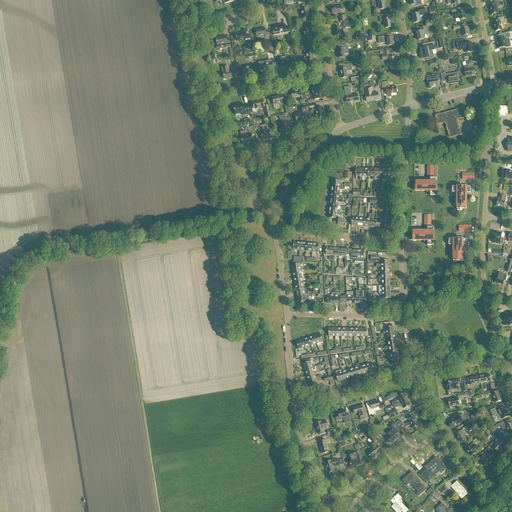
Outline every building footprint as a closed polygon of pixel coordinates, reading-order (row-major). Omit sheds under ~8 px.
[(374,8),(379,7),(380,10),(385,9),(384,1),(379,1),(378,0),(371,0),(372,6),(374,6),(374,8)] [(502,5),(501,5),(504,5),(503,0),(494,2),(495,5),(490,6),(491,14),(498,13),(497,6),(502,5)] [(305,5),(299,6),(297,6),(297,9),(299,9),(299,10),(301,10),(302,22),(306,21),(306,18),(309,18),(308,8),(305,8),(305,5)] [(418,13),(413,14),(415,23),(420,22),(423,21),(422,15),(427,14),(425,9),(423,9),(417,10),(418,13)] [(456,19),(459,19),(460,20),(466,19),(464,11),(460,12),(460,9),(452,11),(453,17),(455,16),(456,19)] [(385,28),(391,27),(390,19),(385,19),(385,17),(380,17),(380,23),(385,22),(385,28)] [(501,24),(507,23),(506,17),(498,18),(498,22),(493,23),(495,31),(502,30),(501,24)] [(344,26),(340,26),(341,27),(334,28),(335,36),(341,36),(341,35),(344,35),(343,30),(346,29),(346,26),(349,25),(349,22),(343,23),(344,26)] [(276,30),(273,31),(274,35),(289,32),(289,28),(286,28),(285,24),(275,26),(276,30)] [(464,25),(460,26),(460,29),(461,29),(463,36),(469,35),(468,27),(464,28),(464,25)] [(304,39),(311,38),(310,28),(307,29),(307,26),(301,26),(302,30),(304,30),(304,39)] [(424,39),(423,35),(430,34),(429,26),(420,28),(420,31),(417,32),(418,40),(424,39)] [(266,37),(270,36),(269,31),(266,31),(265,28),(255,30),(257,37),(265,35),(266,37)] [(246,41),(250,40),(249,35),(246,35),(245,32),(236,34),(237,41),(246,39),(246,41)] [(499,39),(496,39),(498,49),(504,48),(504,49),(510,47),(509,39),(510,39),(509,34),(509,33),(506,34),(500,35),(498,36),(499,39)] [(216,38),(217,45),(218,46),(217,48),(218,49),(222,48),(222,44),(225,44),(226,48),(231,46),(229,39),(226,40),(225,35),(222,36),(222,37),(216,38)] [(387,36),(382,37),(378,37),(379,44),(387,43),(387,46),(393,45),(392,38),(387,39),(387,36)] [(466,53),(473,52),(471,43),(464,44),(464,45),(458,46),(459,49),(465,48),(466,53)] [(348,47),(346,47),(346,45),(340,46),(341,49),(337,49),(338,58),(344,58),(344,54),(349,53),(348,47)] [(421,49),(420,49),(421,53),(422,53),(423,59),(426,58),(427,61),(434,59),(432,50),(435,50),(435,45),(427,47),(427,48),(421,49)] [(306,53),(306,57),(304,57),(303,58),(304,61),(305,61),(307,61),(314,61),(313,51),(309,51),(309,48),(304,49),(304,53),(306,53)] [(380,54),(384,54),(384,56),(382,56),(383,60),(389,60),(390,69),(396,69),(395,57),(390,58),(390,55),(389,51),(384,51),(380,51),(380,54)] [(283,64),(280,65),(280,68),(283,67),(293,65),(292,62),(295,61),(294,56),(290,57),(291,59),(282,60),(283,64)] [(271,60),(258,63),(260,71),(264,71),(268,70),(269,72),(273,71),(272,66),(276,65),(274,60),(271,61),(271,60)] [(471,76),(475,75),(474,68),(473,65),(469,66),(468,61),(465,62),(466,66),(464,66),(464,70),(465,77),(466,77),(467,77),(471,77),(471,76)] [(244,75),(244,76),(248,75),(248,74),(254,73),(253,70),(256,70),(255,64),(251,65),(251,67),(242,68),(244,75)] [(348,78),(347,72),(352,71),(351,64),(345,65),(345,68),(340,69),(341,78),(348,78)] [(232,71),(230,71),(229,66),(222,68),(224,79),(234,77),(233,74),(236,73),(235,68),(231,69),(232,71)] [(445,73),(441,74),(443,82),(446,81),(449,80),(449,84),(458,83),(457,77),(458,76),(458,73),(449,74),(445,75),(445,73)] [(440,80),(439,74),(427,77),(428,82),(429,82),(430,87),(439,86),(438,80),(440,80)] [(390,94),(397,93),(396,87),(389,88),(388,82),(381,83),(383,92),(386,91),(387,95),(390,95),(390,94)] [(371,94),(370,88),(371,88),(370,84),(364,85),(366,95),(366,96),(364,96),(365,99),(366,99),(367,102),(379,100),(378,93),(371,94)] [(320,99),(320,96),(319,90),(318,86),(312,88),(313,97),(314,98),(308,100),(306,100),(307,104),(308,103),(308,104),(315,102),(315,100),(320,99)] [(358,101),(359,101),(358,95),(351,96),(350,87),(344,88),(345,97),(346,103),(355,101),(356,102),(359,101),(358,101)] [(301,101),(307,100),(306,94),(301,95),(300,90),(297,90),(297,91),(291,92),(292,99),(301,97),(301,101)] [(274,105),(284,102),(282,94),(278,95),(278,96),(272,97),(274,105)] [(254,110),(264,107),(262,98),(258,99),(258,101),(252,102),(254,110)] [(240,115),(239,114),(242,113),(243,115),(250,114),(248,105),(243,106),(242,103),(233,105),(236,115),(236,116),(240,115)] [(499,106),(498,116),(506,116),(506,114),(508,114),(508,106),(499,106)] [(305,114),(308,113),(307,108),(301,109),(302,113),(295,115),(297,122),(307,120),(305,114)] [(318,118),(324,117),(323,112),(324,112),(323,108),(316,109),(318,118)] [(449,113),(455,136),(461,134),(457,119),(464,117),(462,109),(449,113)] [(449,138),(455,136),(449,113),(436,116),(438,124),(445,122),(449,138)] [(285,115),(280,116),(281,120),(282,119),(283,125),(280,125),(283,135),(289,133),(288,126),(291,125),(290,119),(289,118),(286,118),(285,115)] [(265,124),(258,126),(258,125),(253,126),(255,130),(258,129),(259,133),(260,132),(262,140),(271,138),(270,133),(273,132),(272,126),(271,123),(265,124)] [(252,136),(255,135),(253,126),(247,128),(248,135),(245,135),(245,134),(241,135),(241,136),(241,137),(242,141),(243,144),(247,143),(247,142),(253,141),(252,136)] [(472,138),(471,132),(461,134),(462,140),(472,138)] [(436,196),(436,178),(433,178),(433,165),(427,165),(427,177),(430,177),(430,182),(414,181),(414,191),(426,191),(426,192),(430,192),(430,196),(436,196)] [(511,179),(511,175),(511,171),(503,170),(502,179),(509,179),(511,179)] [(470,187),(461,187),(452,187),(452,193),(456,193),(456,196),(457,196),(457,209),(461,209),(466,209),(466,193),(470,193),(470,187)] [(506,195),(504,195),(500,194),(499,199),(498,199),(497,206),(504,207),(506,195)] [(340,213),(329,212),(328,218),(335,219),(334,226),(341,227),(342,219),(336,219),(337,215),(341,216),(341,213),(340,213)] [(411,231),(411,240),(424,240),(424,242),(427,242),(427,245),(433,245),(433,227),(431,227),(431,215),(424,215),(424,227),(427,227),(427,231),(411,231)] [(504,238),(501,238),(501,233),(494,231),(493,238),(494,238),(493,244),(500,245),(500,244),(503,245),(504,238)] [(467,245),(467,240),(467,239),(449,239),(448,245),(452,245),(452,249),(453,249),(453,261),(462,261),(463,245),(467,245)] [(326,257),(326,256),(329,256),(329,261),(331,261),(333,248),(326,247),(326,250),(323,250),(323,257),(326,257)] [(292,265),(293,272),(301,270),(303,270),(302,267),(300,267),(300,266),(302,265),(301,261),(299,261),(294,260),(293,260),(293,265),(292,265)] [(495,283),(503,285),(506,276),(506,275),(498,272),(498,274),(496,273),(494,280),(496,280),(495,283)] [(272,287),(271,281),(255,282),(256,289),(272,287)] [(296,290),(297,296),(308,295),(309,294),(309,292),(309,290),(309,288),(304,289),(296,290)] [(334,304),(334,295),(328,295),(328,290),(325,290),(325,296),(328,296),(327,304),(334,304)] [(307,295),(297,296),(298,303),(305,302),(306,305),(312,304),(312,300),(309,300),(309,297),(311,296),(310,294),(307,295)] [(314,336),(317,344),(323,342),(320,334),(314,336)] [(314,336),(308,338),(310,346),(317,344),(314,336)] [(308,338),(302,340),(304,347),(310,346),(308,338)] [(298,349),(304,347),(302,340),(296,341),(298,349)] [(312,368),(312,367),(314,367),(314,364),(311,365),(310,361),(303,364),(305,370),(312,368)] [(372,363),(366,365),(368,373),(374,371),(372,363)] [(360,367),(357,367),(356,365),(353,366),(354,368),(356,376),(362,374),(360,367)] [(362,374),(368,373),(366,365),(360,367),(362,374)] [(314,374),(312,368),(305,370),(306,376),(314,374)] [(354,368),(347,370),(350,378),(356,376),(354,368)] [(335,371),(336,373),(335,374),(338,382),(344,380),(341,372),(342,372),(341,370),(335,371)] [(347,370),(342,372),(341,372),(344,380),(350,378),(347,370)] [(319,379),(318,379),(318,376),(315,377),(314,374),(306,376),(308,382),(319,379)] [(481,383),(485,382),(486,385),(488,384),(489,390),(494,389),(494,383),(491,384),(491,382),(490,382),(489,374),(479,376),(481,383)] [(471,385),(481,383),(479,376),(469,378),(471,385)] [(453,389),(459,388),(458,383),(460,383),(459,377),(453,378),(454,381),(452,382),(451,381),(445,382),(447,391),(453,390),(453,389)] [(319,379),(308,382),(310,388),(318,386),(317,382),(320,381),(319,379),(318,379),(319,379)] [(502,400),(498,391),(491,394),(495,403),(502,400)] [(391,403),(392,406),(394,405),(407,399),(405,393),(400,395),(398,396),(400,399),(391,403)] [(449,407),(459,405),(458,398),(448,400),(449,407)] [(407,399),(394,405),(395,408),(402,405),(403,408),(410,406),(407,399)] [(383,403),(379,404),(378,400),(370,403),(371,407),(367,408),(368,413),(369,416),(376,414),(375,411),(374,409),(380,407),(380,409),(384,408),(383,403)] [(355,414),(359,413),(361,420),(368,418),(366,409),(363,410),(361,405),(353,408),(355,414)] [(492,416),(497,414),(500,420),(509,416),(508,413),(507,413),(504,407),(498,410),(496,411),(494,408),(489,410),(492,416)] [(391,418),(398,415),(395,409),(388,412),(391,418)] [(340,418),(343,417),(345,424),(351,422),(349,414),(346,415),(345,410),(337,412),(338,414),(335,415),(337,421),(340,420),(340,418)] [(453,420),(448,422),(451,428),(461,422),(463,421),(458,412),(451,416),(453,419),(453,420)] [(407,416),(409,422),(416,419),(413,413),(407,416)] [(409,422),(404,425),(406,426),(405,427),(406,428),(411,425),(412,428),(418,426),(416,419),(409,422)] [(321,421),(315,423),(317,430),(316,430),(317,433),(319,432),(320,435),(324,434),(323,428),(327,427),(325,421),(321,422),(321,421)] [(500,424),(504,433),(505,432),(506,433),(508,432),(509,435),(511,433),(511,424),(511,423),(506,425),(504,422),(500,424)] [(388,428),(391,431),(389,433),(390,435),(389,436),(386,438),(391,444),(395,440),(400,436),(397,433),(399,431),(393,424),(388,428)] [(501,436),(498,431),(496,428),(495,427),(490,430),(493,435),(496,433),(499,437),(501,436)] [(466,435),(464,436),(461,431),(455,435),(456,437),(457,437),(460,442),(462,441),(463,443),(467,441),(465,439),(467,438),(468,437),(467,435),(466,435)] [(370,432),(368,433),(366,435),(372,442),(373,441),(374,442),(369,446),(371,449),(366,453),(371,459),(381,451),(378,447),(381,445),(370,432)] [(331,435),(328,435),(322,437),(323,441),(319,442),(322,454),(330,452),(329,449),(327,449),(326,444),(332,442),(331,435)] [(496,442),(497,443),(495,445),(493,442),(489,446),(492,450),(494,448),(498,453),(500,450),(504,445),(499,441),(497,439),(496,439),(495,440),(495,441),(496,442)] [(475,453),(475,452),(478,449),(475,444),(471,447),(470,446),(464,450),(466,452),(467,452),(471,457),(475,453)] [(358,457),(356,452),(348,454),(349,459),(350,464),(350,465),(351,465),(351,466),(360,464),(358,457)] [(491,464),(494,462),(487,455),(485,457),(483,456),(480,459),(483,462),(482,463),(487,468),(489,465),(490,466),(491,464)] [(442,463),(441,464),(436,457),(424,467),(427,470),(429,469),(433,475),(439,470),(442,473),(446,469),(444,467),(444,466),(445,465),(443,463),(442,463)] [(334,471),(333,468),(333,467),(339,465),(337,458),(325,461),(326,464),(325,464),(326,469),(327,475),(331,474),(330,472),(334,471)] [(420,474),(426,481),(429,478),(424,471),(420,474)] [(419,496),(427,490),(422,484),(423,484),(415,475),(413,478),(409,474),(402,480),(407,486),(410,483),(418,492),(416,493),(419,496)] [(462,499),(468,493),(463,488),(462,488),(457,482),(451,487),(462,499)] [(443,493),(449,489),(445,484),(439,489),(443,493)] [(440,496),(435,492),(433,493),(434,494),(432,495),(436,500),(437,500),(440,496)] [(398,494),(396,496),(390,501),(394,505),(391,507),(395,511),(401,511),(402,511),(406,511),(408,510),(399,501),(402,499),(398,494)] [(442,503),(436,509),(436,511),(452,511),(450,509),(449,510),(442,503)]
